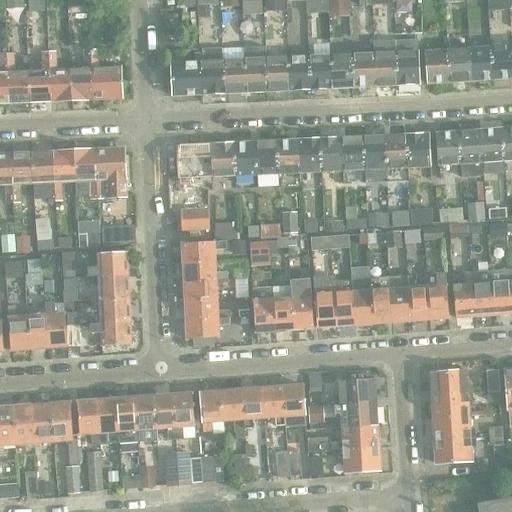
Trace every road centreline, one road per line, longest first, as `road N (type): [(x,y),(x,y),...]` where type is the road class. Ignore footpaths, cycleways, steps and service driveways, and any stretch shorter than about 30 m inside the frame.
road 1 (residential): [(146,119),(511,100)]
road 2 (residential): [(156,371),(146,119)]
road 3 (residential): [(400,355),(156,371)]
road 4 (residential): [(251,511),(409,499)]
road 5 (residential): [(156,371),(0,383)]
road 6 (residential): [(0,126),(146,119)]
road 7 (residential): [(400,355),(409,499)]
